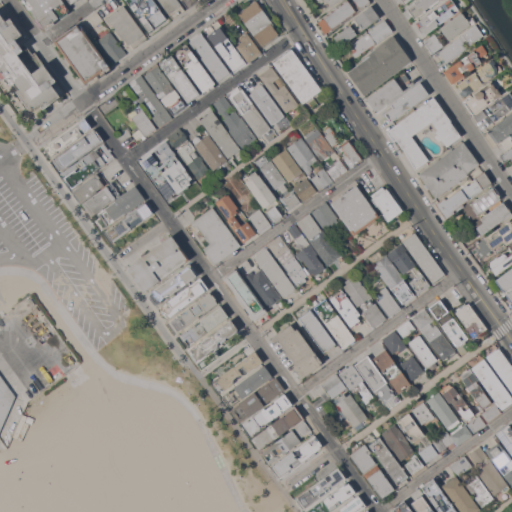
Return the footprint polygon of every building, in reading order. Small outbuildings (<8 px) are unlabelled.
[(62,0),(69,10),(67,11),(68,13),(61,18),(60,16),(53,21),(54,23),(48,28),(46,27),(44,28),(37,19),(36,20),(33,15),(34,14),(30,9),(29,9),(25,4),(26,3),(24,0),(62,0)] [(154,0),(167,18),(156,26),(149,17),(147,19),(154,28),(148,32),(125,0),(154,0)] [(178,0),(185,9),(173,19),(159,0),(178,0)] [(198,0),(188,9),(181,0),(198,0)] [(278,34),(279,36),(264,47),(263,46),(262,46),(238,13),(256,0),(273,23),(272,25),(278,34)] [(354,0),(369,0),(370,1),(360,9),(354,0)] [(415,0),(440,0),(415,19),(411,13),(410,14),(405,8),(415,0)] [(448,0),(452,0),(456,5),(459,10),(440,25),(438,23),(436,24),(438,26),(425,36),(420,29),(423,26),(419,21),(448,0)] [(325,35),(317,23),(348,1),(356,12),(325,35)] [(144,33),(147,38),(134,48),(130,43),(129,44),(125,40),(124,41),(112,24),(110,25),(106,18),(123,5),(144,33)] [(354,19),(372,6),(380,18),(363,31),(354,19)] [(0,13),(6,21),(10,17),(22,34),(16,38),(21,46),(24,44),(32,54),(35,52),(44,64),(56,81),(52,84),(61,96),(33,116),(32,114),(28,116),(26,115),(24,117),(0,83),(0,13)] [(462,13),(471,25),(449,41),(440,29),(462,13)] [(368,33),(367,31),(384,19),(393,32),(375,44),(374,43),(355,57),(353,53),(357,50),(352,43),(368,33)] [(55,42),(79,24),(110,66),(102,72),(101,71),(85,83),(55,42)] [(340,47),(333,38),(350,25),(357,34),(340,47)] [(476,25),(484,35),(470,45),(466,40),(464,42),(468,47),(447,63),(439,52),(476,25)] [(220,26),(246,63),(234,72),(207,35),(220,26)] [(115,62),(98,39),(110,30),(127,53),(115,62)] [(230,72),(218,81),(189,42),(201,33),(230,72)] [(262,53),(248,62),(236,46),(243,41),(240,38),(247,33),(262,53)] [(435,33),(444,45),(432,54),(423,42),(435,33)] [(365,96),(347,72),(370,56),(368,54),(375,49),(375,48),(393,35),(412,61),(365,96)] [(177,53),(178,51),(179,50),(181,49),(183,49),(184,49),(183,47),(187,44),(215,83),(213,85),(214,87),(206,92),(205,90),(203,92),(176,55),(177,53)] [(482,45),(488,53),(479,58),(481,62),(474,66),(475,67),(470,71),(468,68),(462,72),(464,76),(452,84),(443,71),(482,45)] [(273,63),(274,62),(274,61),(290,49),(291,49),(292,49),(322,89),(319,92),(305,103),(304,102),(303,103),(273,63)] [(200,94),(189,102),(160,62),(166,58),(167,59),(172,55),(200,94)] [(466,96),(465,95),(463,97),(460,92),(462,91),(458,84),(493,59),(496,63),(494,64),(496,67),(497,67),(499,69),(499,72),(466,96)] [(180,96),(186,105),(173,115),(162,99),(166,96),(164,94),(160,97),(157,93),(145,75),(158,65),(180,96)] [(299,105),(294,109),(293,107),(286,113),(259,75),(272,66),(279,76),(273,81),(278,88),(284,84),(299,105)] [(173,118),(159,127),(127,83),(141,74),(142,75),(173,118)] [(394,79),(404,91),(376,112),(366,99),(394,79)] [(495,79),(501,81),(508,91),(473,115),(463,103),(495,79)] [(420,82),(429,94),(391,122),(384,114),(392,108),(390,104),(420,82)] [(285,116),(272,125),(255,102),(256,101),(250,94),(263,85),(285,116)] [(270,128),(271,129),(261,136),(260,135),(259,136),(243,115),(242,116),(234,105),(235,104),(229,96),(237,89),(237,88),(240,86),(270,128)] [(511,95),(511,110),(494,123),(484,110),(509,92),(511,95)] [(230,129),(223,119),(225,118),(221,113),(219,114),(217,111),(219,110),(213,103),(224,95),(232,105),(226,110),(230,114),(236,110),(241,117),(241,116),(257,138),(246,146),(246,147),(243,149),(229,130),(230,129)] [(394,141),(387,131),(433,97),(461,136),(446,147),(435,131),(437,130),(432,121),(411,136),(429,160),(417,169),(396,140),(394,141)] [(132,122),(134,120),(132,117),(137,113),(134,109),(140,104),(157,128),(146,136),(146,137),(144,139),(132,122)] [(243,149),(242,150),(240,146),(239,147),(241,149),(228,158),(200,120),(213,110),(227,130),(229,130),(243,149)] [(511,132),(497,143),(487,131),(511,112),(511,132)] [(92,127),(51,157),(44,147),(84,117),(92,127)] [(290,127),(288,118),(272,123),(275,132),(290,127)] [(325,136),(328,133),(325,129),(327,128),(326,127),(330,124),(334,130),(331,132),(339,142),(337,143),(338,144),(335,146),(335,145),(333,147),(325,136)] [(183,131),(184,131),(187,136),(189,138),(176,148),(174,145),(173,146),(169,140),(170,140),(167,137),(180,127),(181,129),(183,131)] [(318,128),(335,151),(321,161),(305,138),(318,128)] [(101,140),(60,171),(59,169),(59,168),(58,168),(55,164),(55,162),(53,161),(94,130),(101,140)] [(195,145),(208,134),(227,160),(213,170),(195,145)] [(315,155),(315,156),(317,159),(310,165),(312,168),(310,170),(312,171),(308,174),(301,166),(287,147),(301,137),(302,138),(315,155)] [(154,149),(166,140),(176,154),(175,155),(178,160),(179,159),(186,169),(185,169),(191,177),(189,180),(191,183),(188,186),(183,190),(154,149)] [(362,159),(349,169),(338,154),(341,151),(340,150),(338,151),(337,148),(339,146),(340,147),(342,146),(341,145),(348,140),(362,159)] [(191,141),(195,147),(195,148),(203,159),(202,159),(210,170),(198,179),(177,150),(191,141)] [(429,188),(428,189),(424,184),(426,184),(419,174),(463,141),(480,164),(466,173),(467,175),(436,198),(429,188)] [(114,157),(106,164),(105,163),(72,188),(65,178),(75,170),(77,172),(84,166),(81,161),(104,143),(114,157)] [(511,147),(511,157),(505,162),(500,156),(511,147)] [(272,158),(286,148),(303,172),(289,181),(273,159),(272,158)] [(334,180),(327,170),(335,164),(333,162),(339,158),(348,170),(334,180)] [(260,168),(271,160),(286,181),(275,189),(261,169),(260,168)] [(311,178),(317,173),(319,177),(320,176),(318,172),(324,168),(333,181),(319,190),(311,178)] [(258,175),(258,174),(265,182),(277,199),(264,208),(252,192),(243,179),(248,175),(248,176),(255,171),(256,172),(258,175)] [(436,205),(445,198),(446,200),(467,185),(468,185),(476,180),(475,178),(484,171),(493,184),(463,205),(464,206),(446,219),(436,205)] [(100,178),(99,178),(104,185),(96,191),(97,192),(81,203),(73,192),(72,191),(97,173),(98,174),(100,178)] [(304,201),(302,199),(300,196),(297,192),(297,193),(295,190),(296,190),(293,187),(296,185),(295,183),(299,180),(300,182),(307,177),(317,191),(304,201)] [(120,195),(91,216),(83,204),(112,183),(120,195)] [(112,204),(111,203),(135,185),(136,186),(144,198),(120,216),(112,204)] [(379,217),(354,235),(331,203),(356,185),(379,217)] [(403,210),(387,221),(382,214),(384,213),(378,205),(376,206),(371,199),(373,198),(371,195),(382,186),(385,189),(386,188),(403,210)] [(503,199),(471,221),(463,209),(494,187),(503,199)] [(301,201),(291,209),(283,199),(293,191),(301,201)] [(216,203),(217,202),(216,201),(227,193),(240,211),(234,215),(241,225),(247,221),(256,234),(244,243),(227,220),(228,220),(216,203)] [(338,217),(336,218),(339,222),(326,231),(324,227),(323,228),(311,212),(326,201),(327,203),(338,217)] [(511,213),(482,235),(476,228),(477,227),(474,223),(505,201),(511,211),(511,212),(511,213)] [(153,212),(114,241),(113,241),(112,242),(105,233),(106,231),(106,230),(145,202),(153,212)] [(282,215),(273,222),(266,212),(275,205),(282,215)] [(241,245),(215,264),(203,249),(210,244),(197,225),(194,227),(191,222),(213,207),(241,245)] [(272,225),(261,234),(249,216),(260,208),(272,225)] [(297,222),(309,213),(322,230),(323,230),(341,255),(327,265),(309,240),(298,224),(297,222)] [(509,219),(511,221),(511,220),(511,240),(506,245),(505,243),(501,246),(500,244),(485,255),(479,248),(481,247),(478,243),(509,219)] [(310,243),(318,253),(316,255),(326,268),(316,275),(313,273),(311,274),(307,269),(309,268),(303,260),(302,261),(296,254),(306,246),(297,241),(288,229),(295,224),(296,225),(310,243)] [(446,275),(434,284),(402,240),(412,233),(413,234),(415,232),(415,233),(446,275)] [(127,268),(172,235),(189,259),(144,291),(127,268)] [(268,244),(280,235),(289,248),(277,257),(269,245),(268,244)] [(431,286),(418,294),(410,282),(417,276),(412,268),(403,274),(394,260),(392,261),(387,253),(402,243),(431,286)] [(506,255),(511,250),(511,249),(510,247),(511,245),(511,263),(496,275),(491,269),(490,266),(489,264),(490,262),(491,261),(497,256),(499,257),(503,254),(504,254),(505,254),(506,255)] [(296,289),(284,298),(254,257),(267,248),(296,289)] [(387,254),(410,287),(396,297),(373,264),(387,254)] [(283,265),(295,256),(303,267),(302,268),(308,275),(304,277),(306,280),(297,287),(287,273),(288,272),(283,265)] [(260,270),(261,269),(282,298),(267,308),(246,279),(247,279),(245,276),(250,273),(252,275),(255,273),(245,260),(251,257),(252,258),(260,270)] [(190,263),(198,274),(169,296),(164,297),(161,302),(159,300),(157,304),(156,303),(156,305),(154,304),(149,297),(151,293),(152,291),(190,263)] [(511,267),(511,286),(504,292),(495,280),(511,267)] [(224,278),(236,269),(267,312),(254,321),(224,278)] [(353,279),(357,276),(362,283),(361,284),(362,285),(363,284),(372,296),(365,301),(367,304),(371,301),(374,304),(375,303),(387,319),(374,328),(362,312),(364,311),(360,305),(357,306),(345,289),(344,286),(347,284),(345,281),(351,277),(353,279)] [(157,309),(201,278),(209,289),(170,316),(166,319),(164,318),(157,309)] [(386,286),(390,292),(401,308),(389,318),(377,301),(383,297),(382,295),(384,294),(382,291),(382,288),(386,286)] [(411,287),(418,296),(408,303),(401,294),(411,287)] [(330,299),(333,297),(332,295),(341,288),(360,314),(357,317),(362,323),(354,329),(352,326),(351,327),(330,299)] [(200,315),(198,316),(199,317),(177,332),(170,321),(210,292),(211,294),(213,293),(220,302),(204,313),(200,315)] [(355,339),(343,348),(314,307),(326,298),(355,339)] [(467,339),(456,347),(428,308),(439,300),(467,339)] [(487,328),(472,339),(464,329),(466,327),(455,312),(458,310),(457,308),(465,303),(466,304),(468,303),(487,328)] [(221,305),(229,316),(188,346),(180,335),(221,305)] [(336,344),(323,352),(299,318),(311,309),(336,344)] [(425,309),(433,320),(430,323),(432,327),(436,324),(456,351),(443,361),(412,318),(425,309)] [(231,319),(239,331),(230,338),(226,336),(225,340),(222,343),(218,342),(218,346),(200,359),(199,359),(196,362),(188,352),(191,350),(190,349),(199,342),(201,343),(201,341),(231,319)] [(410,320),(416,328),(403,338),(397,329),(410,320)] [(314,352),(315,352),(323,363),(300,379),(298,377),(299,376),(296,371),(294,372),(292,368),(293,368),(292,365),(294,363),(290,358),(289,359),(283,350),(284,349),(278,341),(274,344),(271,339),(291,324),(295,330),(297,328),(314,352)] [(407,347),(400,352),(398,350),(393,353),(383,339),(395,330),(407,347)] [(438,360),(435,362),(438,365),(432,369),(429,366),(427,368),(418,356),(417,357),(415,354),(416,353),(413,349),(411,350),(409,347),(411,345),(409,343),(419,335),(438,360)] [(511,366),(511,391),(486,356),(496,349),(497,350),(499,348),(499,349),(511,366)] [(411,384),(399,393),(373,358),(385,349),(411,384)] [(263,361),(245,374),(244,374),(233,383),(219,394),(211,383),(219,377),(220,378),(255,351),(263,361)] [(368,355),(388,383),(387,384),(395,395),(384,403),(375,391),(374,392),(354,364),(368,355)] [(424,371),(422,372),(423,374),(420,376),(419,374),(416,377),(416,378),(414,379),(413,379),(411,380),(400,365),(413,356),(424,371)] [(511,397),(511,404),(503,411),(471,367),(483,358),(484,360),(511,397)] [(363,395),(359,390),(354,394),(339,374),(352,364),(364,380),(363,381),(375,398),(366,404),(362,398),(363,395)] [(272,376),(229,408),(222,397),(224,396),(223,395),(264,365),(272,376)] [(460,375),(469,368),(479,380),(476,382),(491,402),(483,409),(467,387),(462,380),(462,379),(461,378),(462,377),(462,376),(460,375)] [(336,373),(347,388),(332,398),(322,384),(336,373)] [(0,374),(14,394),(0,426),(0,374)] [(231,411),(276,378),(284,389),(263,404),(264,406),(249,416),(248,416),(239,422),(231,411)] [(440,389),(442,388),(441,387),(446,383),(447,385),(449,383),(452,387),(453,386),(459,394),(454,397),(456,400),(462,396),(475,415),(466,422),(451,401),(449,402),(442,391),(440,389)] [(243,423),(264,408),(265,410),(275,403),(274,401),(284,393),(293,404),(270,422),(269,421),(251,434),(243,423)] [(368,417),(354,427),(337,403),(340,401),(337,398),(344,393),(346,396),(350,393),(368,417)] [(461,422),(449,430),(428,401),(440,393),(461,422)] [(411,410),(424,402),(434,416),(430,420),(429,419),(421,424),(413,412),(411,410)] [(495,403),(502,412),(488,422),(481,414),(495,403)] [(293,425),(260,450),(252,439),(295,406),(304,417),(303,418),(305,421),(295,428),(293,425)] [(424,434),(412,443),(397,421),(409,413),(410,414),(424,434)] [(479,415),(486,424),(472,434),(466,425),(479,415)] [(305,421),(311,430),(302,437),(295,428),(305,421)] [(414,452),(402,461),(393,449),(392,449),(384,438),(385,437),(383,434),(396,424),(411,444),(410,445),(414,452)] [(511,454),(497,434),(497,433),(509,424),(511,428),(511,454)] [(452,434),(451,433),(462,425),(463,427),(466,425),(472,434),(473,435),(458,445),(454,441),(451,435),(452,434)] [(262,453),(294,429),(298,434),(296,436),(301,442),(270,464),(262,453)] [(454,441),(446,447),(447,447),(440,452),(432,442),(447,431),(450,436),(451,435),(454,441)] [(323,446),(299,463),(299,462),(282,475),(279,477),(272,467),(315,435),(323,446)] [(409,477),(398,485),(367,443),(378,435),(379,437),(409,477)] [(511,459),(511,484),(507,479),(486,452),(499,442),(511,459)] [(438,454),(426,462),(419,452),(431,443),(438,454)] [(351,455),(365,444),(371,453),(370,453),(378,465),(365,475),(363,472),(351,455)] [(488,456),(477,464),(469,454),(480,446),(488,456)] [(404,463),(410,474),(423,467),(417,456),(404,463)] [(465,457),(472,466),(458,477),(451,467),(465,457)] [(508,484),(508,485),(510,488),(503,493),(501,490),(494,495),(477,471),(491,461),(508,484)] [(395,489),(382,499),(365,475),(378,465),(395,489)] [(302,509),(295,499),(297,498),(296,497),(307,489),(308,490),(315,485),(315,484),(331,472),(331,473),(335,470),(335,469),(338,467),(346,478),(302,509)] [(494,498),(481,508),(464,483),(477,474),(494,498)] [(480,509),(475,511),(460,511),(442,486),(456,475),(480,509)] [(439,511),(422,488),(434,479),(434,480),(435,480),(457,511),(439,511)] [(328,511),(307,511),(346,483),(346,484),(349,482),(356,492),(328,511)] [(417,511),(411,503),(422,495),(429,504),(426,506),(429,511),(432,509),(434,511),(417,511)] [(358,511),(335,511),(356,497),(364,508),(358,511)] [(412,511),(393,511),(394,507),(404,500),(405,501),(412,511)]
